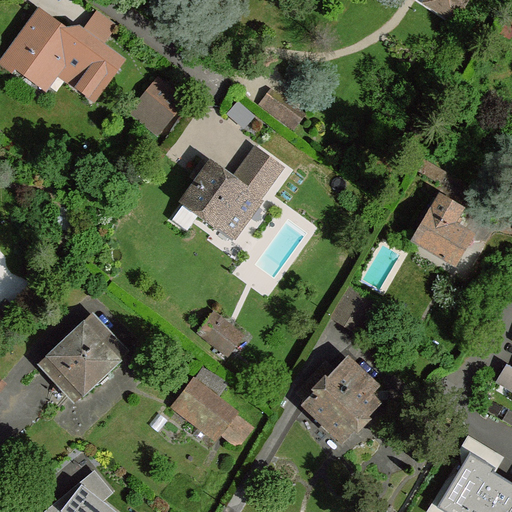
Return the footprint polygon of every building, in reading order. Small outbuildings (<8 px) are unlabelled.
[(429,0),(428,3),(454,20),(467,0),(429,0)] [(97,12),(83,31),(105,46),(118,27),(97,12)] [(44,15),(21,46),(25,49),(15,64),(44,86),(59,66),(99,95),(124,61),(105,46),(83,31),(77,38),(44,15)] [(511,35),(511,20),(510,19),(502,33),(510,38),(511,35)] [(175,92),(160,79),(145,98),(161,110),(175,92)] [(306,116),(272,90),(261,105),(295,131),(306,116)] [(250,116),(242,106),(232,114),(240,124),(250,116)] [(250,182),(244,189),(259,200),(283,168),(258,150),(240,174),(250,182)] [(449,173),(425,159),(418,171),(442,185),(449,173)] [(212,166),(184,205),(200,216),(217,228),(220,225),(236,236),(261,202),(259,200),(244,189),(212,166)] [(462,209),(442,197),(417,239),(456,262),(471,236),(453,225),(462,209)] [(200,216),(184,205),(173,221),(188,233),(200,216)] [(349,286),(332,316),(361,334),(374,313),(379,304),(349,286)] [(215,315),(202,333),(229,355),(243,337),(215,315)] [(94,320),(47,364),(75,395),(123,351),(94,320)] [(351,361),(309,405),(344,438),(377,403),(369,396),(378,387),(351,361)] [(511,367),(510,366),(501,381),(511,387),(511,367)] [(236,414),(195,382),(179,401),(221,433),(236,414)] [(511,425),(479,407),(470,421),(511,446),(511,425)] [(511,511),(511,469),(469,444),(435,502),(451,511),(511,511)] [(113,492),(95,470),(44,511),(116,511),(103,500),(113,492)]
